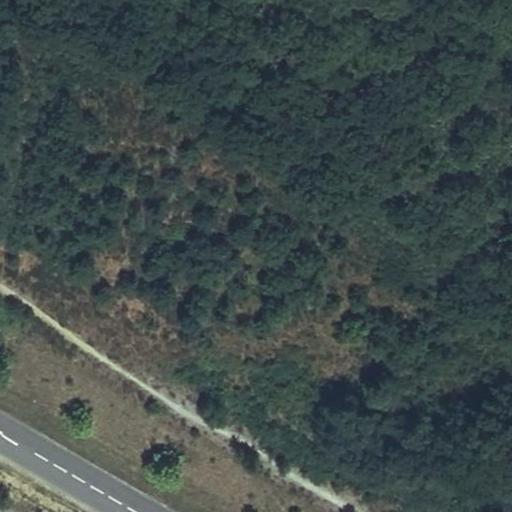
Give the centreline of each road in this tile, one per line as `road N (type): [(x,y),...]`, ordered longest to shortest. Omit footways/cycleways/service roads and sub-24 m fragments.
road 1 (track): [(0,287),(355,511)]
road 2 (secondary): [(0,431),(135,511)]
